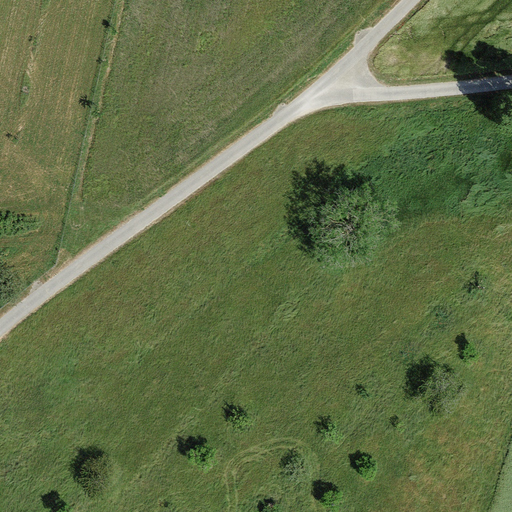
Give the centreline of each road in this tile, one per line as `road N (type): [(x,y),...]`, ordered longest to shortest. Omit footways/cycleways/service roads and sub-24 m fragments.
road 1 (track): [(316,90),(0,327)]
road 2 (track): [(411,0),(316,90),(374,93),(511,79)]
